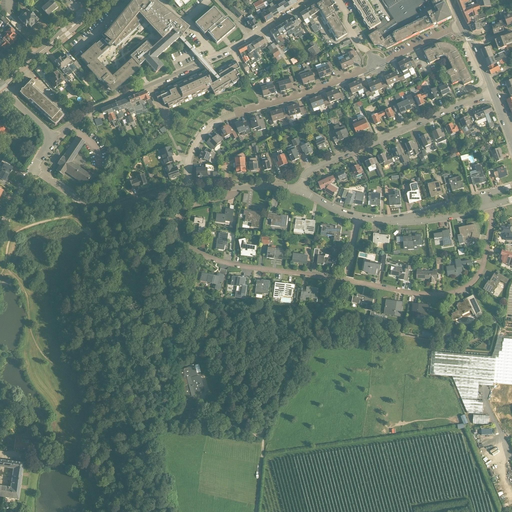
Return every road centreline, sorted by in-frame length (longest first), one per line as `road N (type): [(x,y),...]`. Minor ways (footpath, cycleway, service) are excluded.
road 1 (residential): [(488,205),(480,273),(441,294),(229,264),(188,247),(176,232),(183,211),(231,195),(235,186)]
road 2 (residential): [(298,191),(307,171),(492,91)]
road 3 (residential): [(49,137),(86,110),(229,46)]
road 4 (track): [(262,436),(331,296)]
road 5 (residential): [(188,188),(201,135),(262,105)]
road 6 (residential): [(72,195),(117,206),(188,188)]
